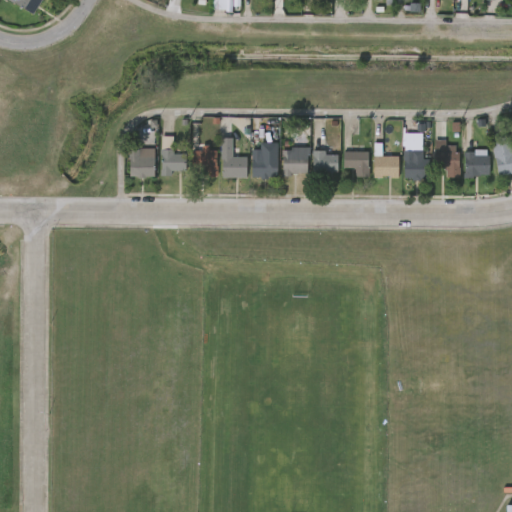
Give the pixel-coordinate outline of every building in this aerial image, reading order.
[(43,0),(35,15),(10,0),(43,0)] [(212,0),(213,10),(226,9),(225,0),(212,0)] [(185,155),(184,172),(170,172),(170,177),(159,176),(160,136),(172,137),(172,154),(185,155)] [(412,140),(412,148),(422,149),(422,158),(429,158),(428,177),(419,177),(419,180),(403,177),(404,136),(412,136),(412,140)] [(232,147),(232,157),(246,157),(246,177),(237,177),(238,175),(232,174),(231,178),(219,177),(220,138),(232,138),(232,147)] [(461,153),(460,177),(446,176),(446,167),(433,167),(434,139),(446,139),(446,144),(455,144),(455,151),(461,153)] [(399,156),(399,177),(372,177),(373,143),(382,143),(382,156),(399,156)] [(291,177),(280,177),(280,150),(290,150),(290,147),(309,147),(309,155),(307,155),(306,173),(291,173),(291,177)] [(504,151),(505,154),(511,153),(511,172),(498,175),(495,157),(493,157),(492,149),(504,147),(504,151)] [(140,176),(124,176),(124,149),(152,148),(153,176),(140,176)] [(486,149),(486,156),(489,156),(489,175),(473,176),(473,178),(463,178),(463,152),(475,152),(475,149),(486,149)] [(214,151),(214,177),(194,176),(195,167),(188,167),(189,152),(191,152),(191,150),(214,151)] [(278,159),(277,178),(269,177),(268,179),(251,177),(252,150),(263,150),(262,158),(278,159)] [(325,151),(326,155),(338,155),(338,172),(312,172),(312,151),(325,151)] [(368,151),(369,177),(355,177),(355,167),(343,168),(343,151),(368,151)]
